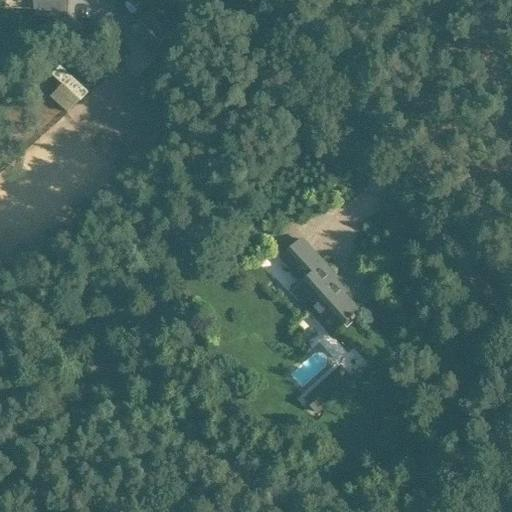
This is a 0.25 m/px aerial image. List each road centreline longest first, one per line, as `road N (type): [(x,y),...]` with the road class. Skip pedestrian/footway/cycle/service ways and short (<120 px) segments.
road 1 (residential): [(511,334),(230,0)]
road 2 (unknown): [(302,85),(429,0)]
